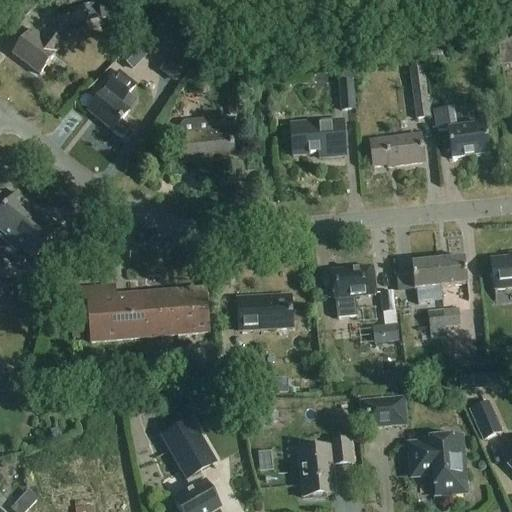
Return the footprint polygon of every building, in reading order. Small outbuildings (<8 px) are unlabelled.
[(122,6),(100,7),(102,22),(115,20),(136,40),(148,30),(122,6)] [(86,7),(56,11),(59,29),(88,23),(86,7)] [(131,48),(130,48),(131,49),(141,58),(141,59),(143,60),(174,30),(161,17),(131,48)] [(47,34),(41,41),(33,34),(13,58),(40,80),(56,60),(54,58),(63,47),(47,34)] [(172,56),(160,71),(166,76),(178,60),(172,56)] [(312,66),(313,76),(329,75),(328,65),(312,66)] [(409,71),(415,121),(430,119),(424,69),(409,71)] [(119,72),(86,114),(112,135),(113,134),(119,139),(123,139),(129,132),(128,127),(123,124),(122,123),(131,112),(137,104),(129,97),(137,86),(119,72)] [(236,72),(228,73),(229,81),(237,80),(236,72)] [(353,82),(338,84),(340,113),(355,112),(353,82)] [(226,87),(228,117),(243,116),(241,86),(226,87)] [(452,132),(449,111),(435,112),(438,134),(449,133),(453,162),(491,158),(487,128),(452,132)] [(253,118),(244,118),(245,130),(254,129),(253,118)] [(180,124),(182,141),(181,141),(184,169),(234,163),(231,136),(211,138),(209,124),(206,121),(180,124)] [(317,156),(317,161),(346,159),(343,122),(290,126),(292,158),(317,156)] [(426,170),(423,141),(371,146),(374,173),(388,171),(388,174),(426,170)] [(0,235),(12,246),(38,214),(16,197),(9,207),(0,199),(0,235)] [(12,246),(6,253),(15,261),(21,253),(34,264),(60,231),(38,214),(12,246)] [(491,295),(511,292),(511,263),(488,266),(491,295)] [(438,266),(441,292),(466,290),(463,264),(438,266)] [(415,295),(441,292),(438,266),(412,269),(415,295)] [(47,269),(29,293),(43,302),(61,281),(47,269)] [(357,320),(355,301),(375,299),(373,273),(332,277),(335,303),(337,322),(357,320)] [(91,347),(147,342),(143,300),(114,303),(113,291),(65,295),(67,320),(89,318),(91,347)] [(392,293),(380,295),(382,315),(395,313),(392,293)] [(143,300),(147,342),(208,337),(205,295),(143,300)] [(239,336),(292,333),(291,302),(238,304),(239,336)] [(459,311),(443,313),(444,329),(460,327),(459,311)] [(429,314),(430,331),(444,329),(443,313),(429,314)] [(383,328),(371,330),(374,347),(398,344),(396,327),(383,328)] [(444,329),(430,331),(432,342),(440,341),(445,340),(444,329)] [(223,363),(223,390),(254,388),(253,362),(223,363)] [(459,377),(460,391),(501,389),(500,375),(459,377)] [(262,381),(262,396),(275,396),(275,381),(262,381)] [(403,385),(385,386),(385,393),(404,393),(403,385)] [(399,430),(397,403),(367,406),(370,433),(399,430)] [(485,444),(501,436),(488,407),(471,414),(485,444)] [(215,469),(189,426),(160,443),(191,496),(172,507),(175,511),(218,511),(199,478),(215,469)] [(59,431),(50,434),(53,443),(62,440),(59,431)] [(420,447),(415,448),(416,457),(414,457),(409,463),(410,477),(417,482),(434,481),(436,501),(463,499),(462,486),(466,485),(462,441),(420,445),(420,447)] [(352,468),(349,443),(329,445),(330,452),(297,455),(302,502),(334,499),(331,470),(352,468)] [(28,493),(20,501),(28,510),(29,511),(38,502),(35,500),(28,493)]
